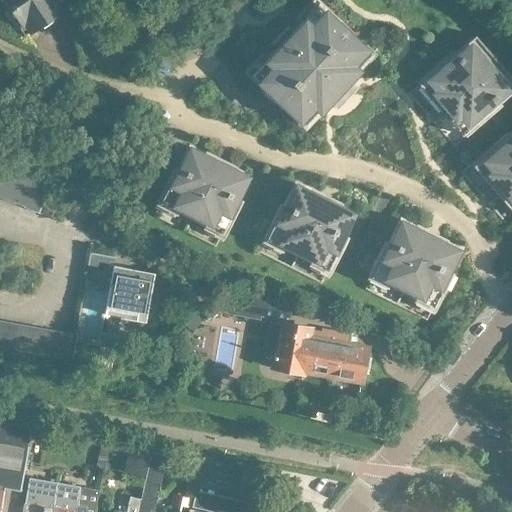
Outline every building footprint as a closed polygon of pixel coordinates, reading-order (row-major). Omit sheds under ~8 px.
[(24,36),(64,9),(58,0),(6,0),(13,10),(9,13),(24,36)] [(253,79),(283,108),(285,105),(309,127),(332,102),(328,98),(347,78),(351,82),(375,56),(351,34),(353,31),(323,3),(321,5),(315,0),(310,0),(246,69),(255,77),(253,79)] [(418,83),(408,92),(427,113),(437,104),(444,111),(433,121),(454,145),(500,105),(498,102),(511,89),(511,76),(475,34),(454,52),(452,50),(416,81),(418,83)] [(461,170),(482,194),(492,185),(499,192),(488,201),(507,223),(511,218),(511,129),(509,133),(507,130),(461,170)] [(213,157),(214,155),(190,143),(178,168),(175,166),(158,201),(161,202),(154,215),(216,245),(222,233),(225,235),(242,200),(239,199),(252,174),(228,162),(227,164),(213,157)] [(10,174),(0,169),(0,196),(0,197),(10,174)] [(22,179),(10,174),(0,197),(12,202),(22,179)] [(22,179),(12,202),(38,213),(50,185),(24,174),(22,179)] [(319,193),(320,191),(295,179),(283,204),(280,203),(263,237),(266,239),(260,251),(322,282),(328,269),(331,271),(348,236),(345,235),(357,210),(334,198),(333,200),(319,193)] [(389,240),(386,239),(369,273),(372,275),(365,287),(427,318),(433,305),(436,307),(453,272),(450,271),(463,246),(439,234),(438,236),(424,229),(424,227),(401,216),(389,240)] [(105,268),(108,254),(91,250),(87,264),(105,268)] [(154,273),(113,266),(104,314),(145,322),(154,273)] [(288,321),(291,302),(236,292),(234,302),(232,314),(260,319),(260,316),(288,321)] [(193,331),(202,319),(192,311),(183,323),(191,330),(193,331)] [(0,346),(5,347),(10,322),(0,320),(0,346)] [(21,324),(10,322),(5,347),(17,350),(21,324)] [(319,329),(339,332),(350,335),(350,334),(313,327),(313,329),(278,323),(270,366),(301,373),(301,370),(308,337),(317,339),(319,329)] [(29,352),(33,326),(21,324),(17,350),(29,352)] [(41,354),(45,329),(33,326),(29,352),(41,354)] [(53,356),(57,331),(45,329),(41,354),(53,356)] [(337,342),(339,332),(319,329),(317,339),(308,337),(301,370),(333,375),(339,343),(337,342)] [(70,333),(57,331),(53,356),(65,358),(70,333)] [(339,343),(333,375),(361,381),(368,344),(349,341),(350,335),(339,332),(337,342),(339,343)] [(0,485),(3,486),(20,489),(31,426),(0,420),(0,485)] [(102,435),(95,467),(104,469),(108,450),(111,437),(102,435)] [(124,440),(111,437),(108,450),(121,453),(124,440)] [(151,452),(153,443),(132,439),(125,470),(142,474),(147,451),(151,452)] [(172,447),(153,443),(151,452),(140,498),(136,511),(148,511),(149,509),(153,510),(164,462),(166,455),(171,456),(172,447)] [(207,488),(210,474),(199,471),(196,485),(207,488)] [(53,511),(59,483),(29,477),(23,511),(53,511)] [(78,486),(59,483),(53,511),(94,511),(99,490),(96,489),(85,488),(78,487),(78,486)] [(247,511),(249,502),(196,491),(193,508),(211,511),(247,511)] [(114,511),(136,511),(140,498),(129,496),(125,511),(115,510),(114,511)] [(186,511),(189,498),(174,496),(171,511),(186,511)]
